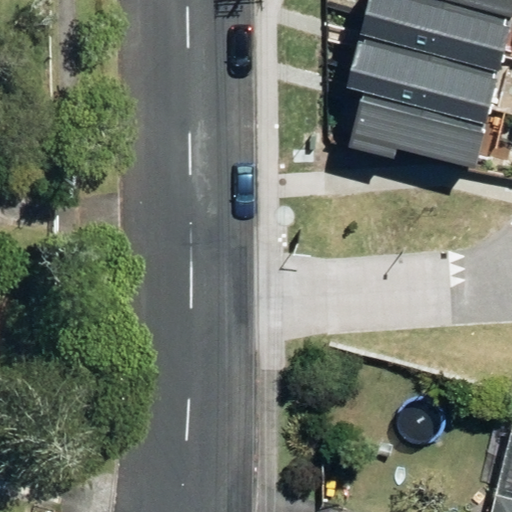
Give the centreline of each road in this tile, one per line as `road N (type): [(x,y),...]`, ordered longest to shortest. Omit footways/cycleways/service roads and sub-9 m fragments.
road 1 (residential): [(203,297),(511,274)]
road 2 (tertiary): [(203,297),(197,0)]
road 3 (tertiary): [(190,511),(205,417),(203,297)]
